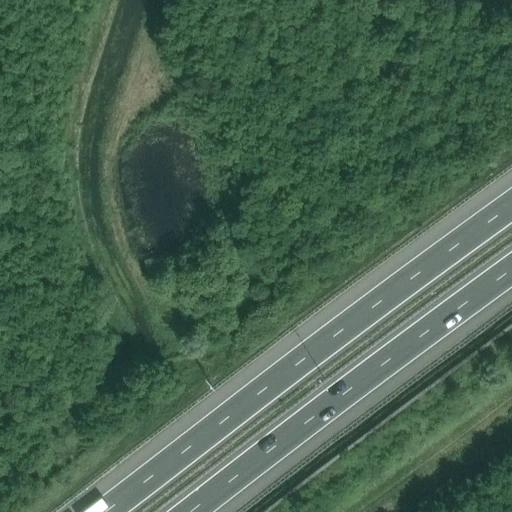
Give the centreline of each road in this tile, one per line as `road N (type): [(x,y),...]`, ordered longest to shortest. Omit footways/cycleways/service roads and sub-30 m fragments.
road 1 (motorway): [(511,205),(104,511)]
road 2 (motorway): [(188,511),(511,269)]
